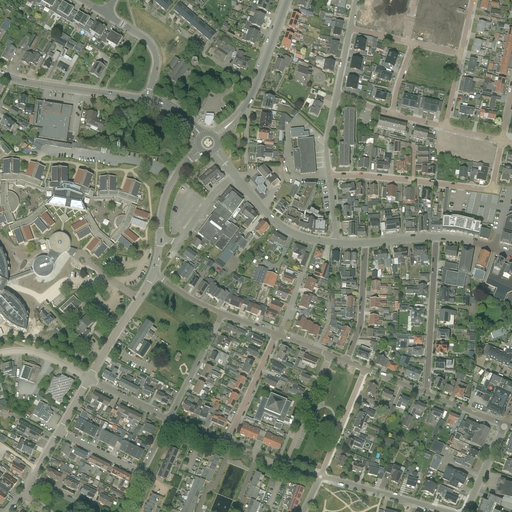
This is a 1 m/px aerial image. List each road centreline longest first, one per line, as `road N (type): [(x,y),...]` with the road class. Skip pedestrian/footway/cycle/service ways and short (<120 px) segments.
road 1 (residential): [(426,393),(436,237)]
road 2 (tertiary): [(147,100),(12,78)]
road 3 (tertiary): [(233,173),(280,225),(337,243)]
road 4 (residential): [(444,511),(320,477)]
road 5 (residential): [(345,361),(362,322),(365,243)]
